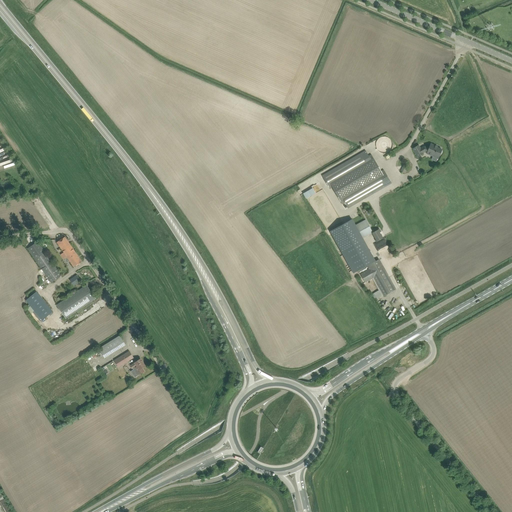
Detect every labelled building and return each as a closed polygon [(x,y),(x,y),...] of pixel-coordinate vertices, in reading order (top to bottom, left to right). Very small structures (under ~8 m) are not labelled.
[(442,149),(437,147),(435,147),(435,146),(431,144),(429,148),(424,146),(421,149),(419,145),(413,149),(418,157),(424,154),(424,153),(425,152),(426,153),(426,154),(438,159),(442,149)] [(366,150),(322,176),(330,189),(332,187),(342,204),(345,203),(348,208),(392,183),(384,170),(381,171),(372,154),(369,156),(366,150)] [(356,225),(353,226),(360,239),(363,237),(373,232),(366,219),(356,225)] [(64,259),(67,257),(74,267),(82,262),(65,237),(57,242),(64,252),(60,255),(64,259)] [(61,276),(38,241),(28,248),(51,283),(61,276)] [(369,269),(360,273),(365,282),(372,278),(379,290),(382,296),(383,295),(384,296),(396,289),(393,285),(379,259),(376,260),(373,262),(367,266),(369,269)] [(71,279),(70,280),(74,286),(77,284),(81,281),(77,275),(71,279)] [(87,285),(82,288),(57,305),(66,318),(96,299),(87,285)] [(379,290),(372,294),(375,299),(382,296),(379,290)] [(36,291),(26,300),(27,302),(30,305),(34,310),(41,318),(42,320),(50,314),(51,315),(53,313),(52,312),(53,311),(36,291)] [(120,336),(115,339),(121,348),(122,347),(126,345),(121,338),(120,336)] [(114,360),(119,367),(128,361),(123,355),(114,360)] [(96,377),(84,358),(35,388),(46,408),(96,377)] [(135,363),(130,366),(132,369),(133,368),(138,376),(144,371),(142,368),(145,366),(141,359),(135,363)]
